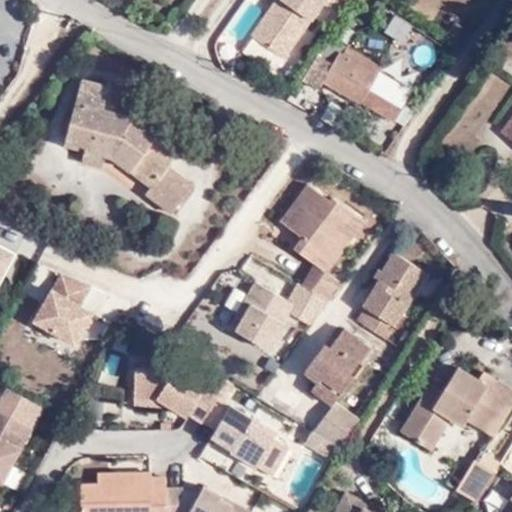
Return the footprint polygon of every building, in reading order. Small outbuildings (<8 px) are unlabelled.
[(344,0),(279,0),(277,2),(274,0),(269,0),(248,29),(281,53),(319,0),(324,0),(338,10),(344,0)] [(319,36),(326,28),(318,22),(311,29),(319,36)] [(399,125),(409,111),(400,104),(407,93),(336,47),(335,50),(322,40),(298,76),(314,87),(320,80),(389,122),(391,119),(399,125)] [(82,149),(103,152),(107,152),(149,189),(143,196),(165,216),(190,188),(168,169),(177,158),(134,120),(114,118),(117,90),(75,86),(68,148),(82,149)] [(511,110),(501,126),(511,133),(511,110)] [(102,166),(103,152),(82,149),(80,165),(102,166)] [(330,268),(366,212),(307,174),(272,229),(313,256),(288,295),(272,285),(263,298),(252,291),(233,320),(268,343),(291,309),(312,322),(342,276),(330,268)] [(0,274),(16,244),(0,235),(0,274)] [(353,319),(382,337),(409,292),(402,288),(415,268),(389,252),(358,303),(362,306),(353,319)] [(32,316),(76,340),(96,302),(87,297),(95,283),(60,265),(32,316)] [(314,376),(336,393),(352,372),(346,367),(363,345),(339,327),(325,345),(316,357),(310,352),(299,365),(314,376)] [(316,357),(325,345),(318,341),(310,352),(316,357)] [(173,366),(192,380),(197,373),(177,360),(173,366)] [(222,399),(214,394),(192,380),(173,366),(133,364),(131,397),(160,397),(185,414),(190,410),(215,428),(212,433),(229,445),(227,447),(253,464),(272,437),(248,420),(250,418),(222,399)] [(442,400),(427,392),(408,427),(438,444),(455,413),(468,419),(471,413),(499,429),(511,406),(511,381),(487,367),(482,377),(462,364),(450,386),(442,400)] [(263,399),(277,382),(267,374),(253,391),(263,399)] [(330,401),(336,393),(314,376),(308,384),(330,401)] [(232,383),(225,378),(214,394),(222,399),(232,383)] [(435,378),(427,392),(442,400),(450,386),(435,378)] [(313,429),(337,447),(356,417),(332,400),(313,429)] [(0,473),(4,475),(33,422),(0,403),(0,473)] [(252,416),(250,418),(248,420),(272,437),(274,432),(252,416)] [(356,417),(337,447),(338,447),(358,418),(356,417)] [(286,448),(272,437),(253,464),(267,473),(286,448)] [(316,471),(328,453),(317,444),(304,461),(316,471)] [(460,489),(479,501),(498,469),(479,458),(460,489)] [(252,511),(205,487),(200,486),(194,501),(181,501),(181,487),(165,487),(165,477),(151,477),(151,471),(123,471),(123,478),(115,478),(115,472),(97,472),(97,483),(82,483),(82,511),(252,511)] [(200,486),(181,487),(181,501),(194,501),(200,486)] [(385,511),(378,508),(381,502),(349,486),(335,511),(385,511)] [(511,511),(511,501),(503,511),(511,511)]
